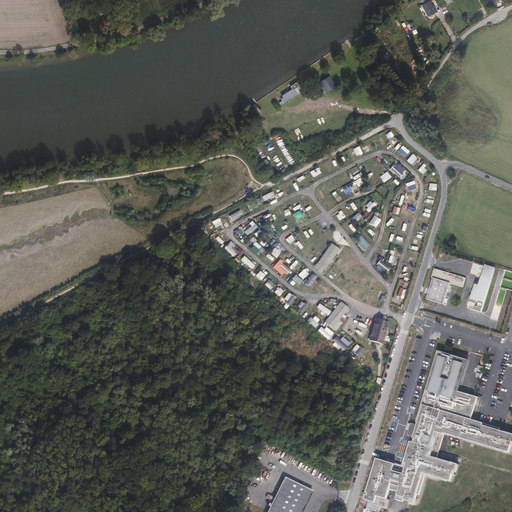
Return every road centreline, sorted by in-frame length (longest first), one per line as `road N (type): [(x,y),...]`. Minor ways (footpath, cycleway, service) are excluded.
road 1 (track): [(392,286),(422,192),(418,177),(389,152),(231,232),(234,243),(296,292),(340,291)]
road 2 (unclassified): [(350,511),(444,199),(441,168)]
road 3 (track): [(266,184),(397,120),(460,40),(511,8)]
road 4 (track): [(381,310),(392,286),(325,213),(281,235),(340,291)]
road 5 (track): [(0,52),(99,42),(214,0)]
